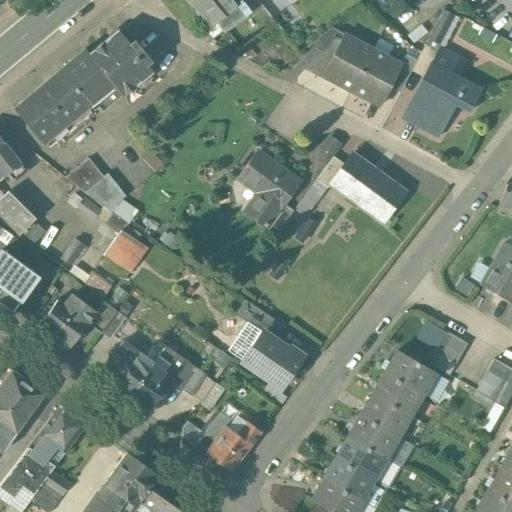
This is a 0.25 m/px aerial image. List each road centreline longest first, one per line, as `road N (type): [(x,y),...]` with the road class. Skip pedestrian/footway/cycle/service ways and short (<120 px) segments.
road 1 (residential): [(0,323),(231,495)]
road 2 (residential): [(391,286),(231,495)]
road 3 (residential): [(471,188),(267,79)]
road 4 (residential): [(391,286),(511,349)]
road 5 (residential): [(471,188),(391,286)]
